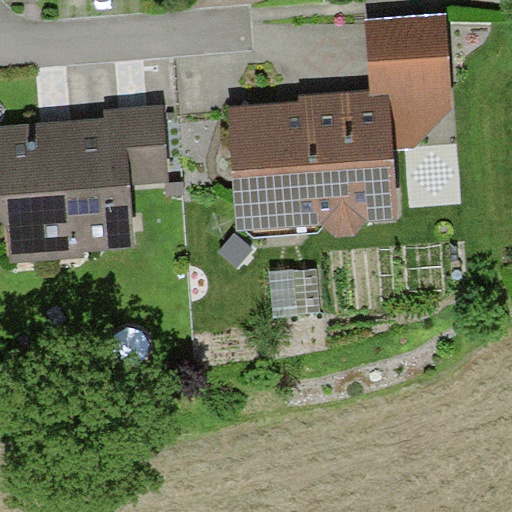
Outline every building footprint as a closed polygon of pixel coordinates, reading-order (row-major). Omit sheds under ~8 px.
[(442,5),(369,10),(374,86),(384,86),(387,128),(414,128),(453,93),(442,5)] [(293,93),(231,96),(235,154),(255,153),(257,201),(390,193),(387,128),(384,86),(374,86),(348,88),(347,76),(292,80),(293,93)] [(110,113),(114,161),(158,157),(154,95),(109,98),(110,113)] [(114,161),(110,113),(0,121),(0,125),(7,227),(118,219),(114,161)] [(316,252),(265,256),(269,301),(320,296),(316,252)]
